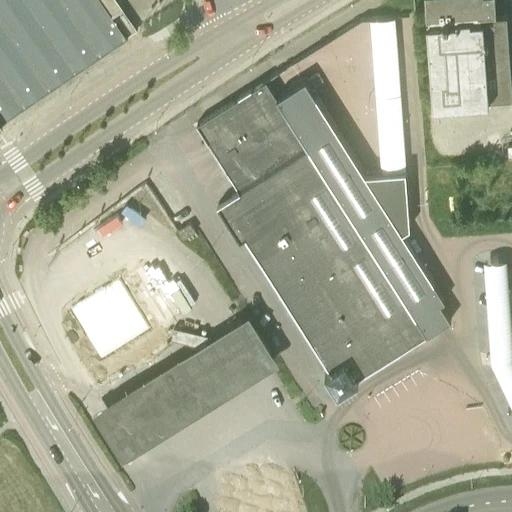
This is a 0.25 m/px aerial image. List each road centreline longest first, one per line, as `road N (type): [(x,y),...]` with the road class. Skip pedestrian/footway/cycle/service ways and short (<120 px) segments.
road 1 (unclassified): [(0,207),(241,44)]
road 2 (unclassified): [(231,24),(0,174)]
road 3 (tertiary): [(98,498),(87,460),(0,303)]
road 4 (tertiary): [(0,357),(65,470),(98,498)]
